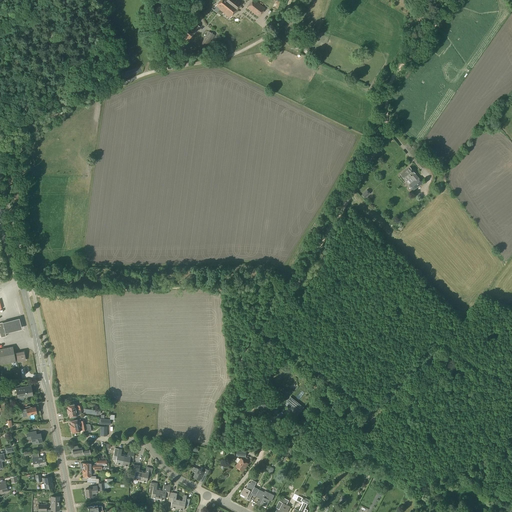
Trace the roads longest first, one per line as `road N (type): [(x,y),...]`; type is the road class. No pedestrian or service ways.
road 1 (track): [(262,446),(239,381),(240,360),(296,285),(384,133),(391,80),(462,0)]
road 2 (track): [(0,139),(67,91),(246,48),(276,29),(289,0)]
